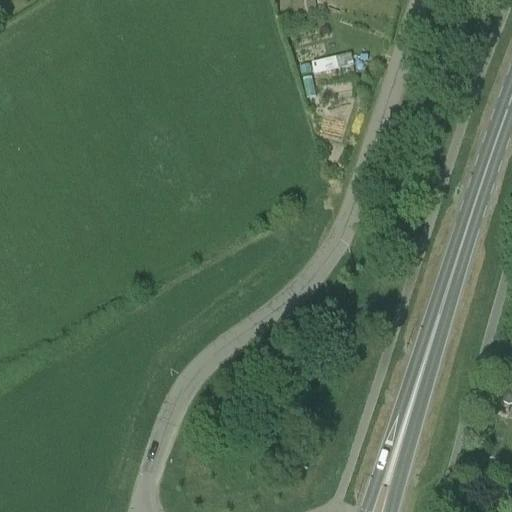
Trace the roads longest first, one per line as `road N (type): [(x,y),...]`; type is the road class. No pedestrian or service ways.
road 1 (unclassified): [(139,511),(168,417),(193,374),(296,296),(334,248),(420,0)]
road 2 (secondary): [(377,511),(511,97)]
